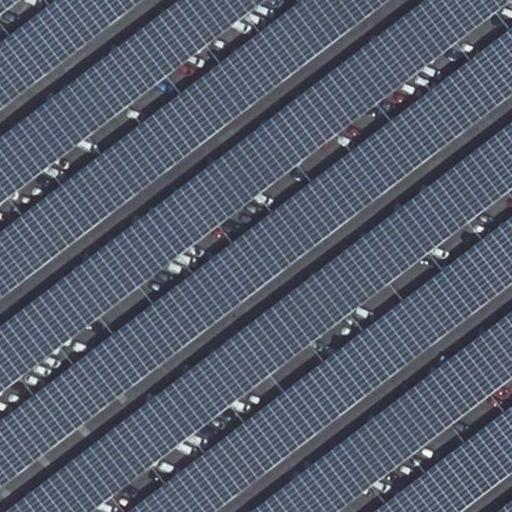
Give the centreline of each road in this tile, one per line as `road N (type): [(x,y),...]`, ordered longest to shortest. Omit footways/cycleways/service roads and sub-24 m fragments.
road 1 (unknown): [(0,475),(511,2)]
road 2 (unknown): [(511,180),(168,511)]
road 3 (unknown): [(0,266),(284,0)]
road 4 (unknown): [(511,369),(341,511)]
